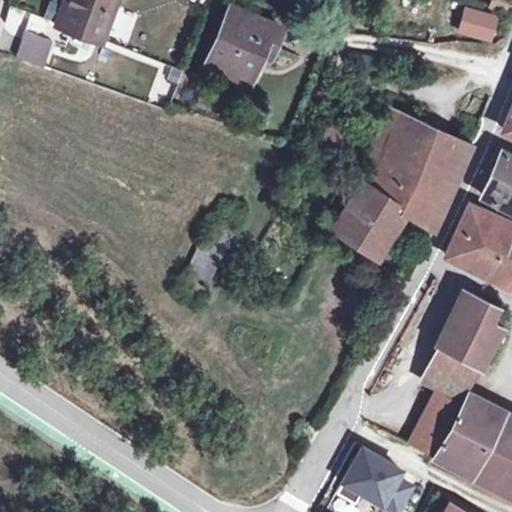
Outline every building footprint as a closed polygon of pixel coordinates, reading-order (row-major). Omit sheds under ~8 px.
[(64,0),(56,24),(97,39),(109,9),(104,8),(107,0),(64,0)] [(482,46),(492,14),(443,0),(399,0),(394,21),(482,46)] [(15,58),(44,66),(52,36),(50,35),(54,18),(9,6),(3,28),(22,33),(15,58)] [(281,29),(229,6),(204,64),(247,82),(259,53),(264,43),(274,46),(281,29)] [(269,57),(274,46),(264,43),(259,53),(269,57)] [(372,106),(381,59),(354,53),(353,56),(344,100),(372,106)] [(402,212),(430,229),(461,159),(417,138),(423,124),(383,105),(378,119),(390,124),(373,164),(366,184),(355,212),(345,205),(331,229),(375,256),(402,212)] [(361,160),(373,164),(390,124),(378,119),(361,160)] [(467,144),(423,124),(417,138),(461,159),(467,144)] [(511,153),(501,148),(481,193),(511,208),(511,153)] [(359,180),(345,205),(355,212),(366,184),(359,180)] [(187,262),(173,289),(196,302),(209,277),(244,210),(220,198),(187,262)] [(474,266),(497,216),(469,203),(445,252),(474,266)] [(511,282),(511,222),(497,216),(474,266),(511,284),(511,282)] [(258,280),(245,274),(239,288),(252,294),(258,280)] [(481,364),(494,341),(502,326),(492,320),(499,305),(467,289),(441,344),(477,363),(481,364)] [(477,363),(441,344),(423,381),(436,387),(458,398),(477,363)] [(436,387),(424,412),(445,422),(458,398),(436,387)] [(511,420),(463,396),(433,455),(511,493),(511,420)] [(431,454),(445,422),(424,412),(408,443),(431,454)] [(307,428),(295,421),(289,433),(301,440),(307,428)] [(398,467),(360,446),(335,491),(354,502),(360,490),(395,509),(409,482),(394,474),(398,467)] [(468,511),(450,501),(443,511),(468,511)]
